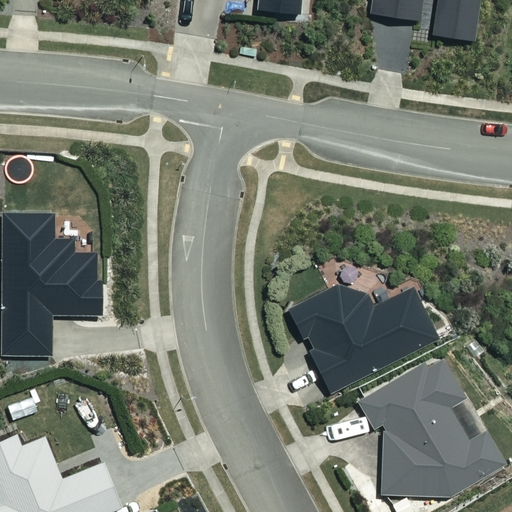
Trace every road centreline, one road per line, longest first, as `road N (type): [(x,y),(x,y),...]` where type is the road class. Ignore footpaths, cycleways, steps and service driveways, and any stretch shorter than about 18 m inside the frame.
road 1 (residential): [(226,108),(200,260),(201,310),(228,401),(286,511)]
road 2 (residential): [(511,155),(226,108)]
road 3 (residential): [(226,108),(0,80)]
